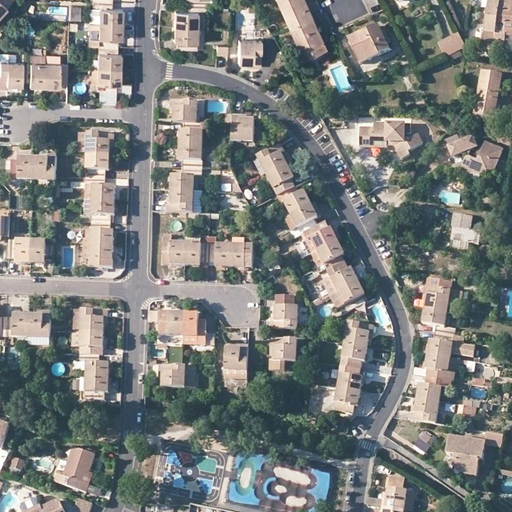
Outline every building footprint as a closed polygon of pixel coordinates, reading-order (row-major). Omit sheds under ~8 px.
[(112,8),(113,0),(101,0),(92,0),(92,8),(99,8),(99,23),(122,24),(123,8),(112,8)] [(303,0),(277,0),(289,27),(311,17),(303,0)] [(511,0),(501,0),(502,2),(490,0),(483,45),(505,48),(507,36),(511,36),(511,0)] [(208,12),(208,5),(189,4),(189,11),(175,11),(174,26),(197,26),(205,27),(205,12),(208,12)] [(88,22),(90,23),(99,23),(99,8),(92,8),(89,8),(88,22)] [(325,48),(311,17),(289,27),(303,58),(325,48)] [(99,23),(90,23),(89,37),(98,38),(99,23)] [(122,39),(122,24),(99,23),(98,38),(98,45),(118,46),(118,38),(122,39)] [(197,49),(197,26),(174,26),(174,40),(177,40),(177,48),(197,49)] [(379,27),(349,41),(359,61),(378,52),(380,56),(391,51),(379,27)] [(460,34),(440,45),(447,58),(467,48),(460,34)] [(261,40),(239,40),(238,61),(253,62),(253,67),(260,67),(261,40)] [(118,53),(118,46),(98,45),(97,68),(120,69),(121,54),(118,53)] [(226,45),(217,45),(217,50),(217,54),(226,54),(226,45)] [(0,53),(0,61),(16,62),(16,54),(0,53)] [(45,63),(46,55),(30,54),(30,62),(45,63)] [(46,55),(45,63),(60,63),(60,55),(46,55)] [(22,82),(23,62),(16,62),(0,61),(0,88),(7,89),(6,84),(22,85),(22,82)] [(44,86),(45,63),(30,62),(23,62),(22,82),(29,82),(29,86),(44,86)] [(45,63),(44,86),(59,86),(59,83),(67,84),(67,67),(67,64),(60,63),(45,63)] [(120,84),(120,69),(97,68),(97,83),(96,90),(100,91),(117,91),(117,84),(120,84)] [(503,75),(482,72),(475,115),(495,118),(503,75)] [(117,91),(100,91),(99,102),(116,103),(117,91)] [(198,102),(171,100),(171,108),(176,108),(175,123),(184,124),(197,124),(198,102)] [(241,116),(234,116),(233,125),(232,142),(254,144),(255,121),(241,120),(241,116)] [(197,124),(184,124),(184,131),(181,131),(180,146),(204,147),(205,125),(197,124)] [(375,151),(376,144),(376,139),(388,140),(388,145),(388,148),(397,148),(403,161),(412,157),(410,154),(424,147),(419,137),(410,141),(409,136),(413,136),(413,127),(375,127),(376,132),(362,131),(361,151),(375,151)] [(80,156),(87,156),(88,133),(81,133),(80,156)] [(115,142),(115,134),(88,133),(87,156),(111,157),(111,142),(115,142)] [(467,159),(466,163),(477,168),(474,174),(481,178),(495,172),(504,152),(486,144),(485,147),(482,154),(475,151),(478,150),(474,139),(449,149),(454,160),(462,156),(467,159)] [(282,144),(257,157),(268,178),(289,168),(282,153),(286,151),(282,144)] [(204,147),(180,146),(180,161),(183,161),(183,168),(204,169),(204,147)] [(50,159),(34,159),(33,181),(56,182),(57,176),(57,155),(50,155),(50,159)] [(111,157),(87,156),(86,177),(107,178),(107,172),(110,172),(111,157)] [(34,159),(20,158),(20,161),(12,161),(11,181),(33,181),(34,159)] [(464,169),(474,174),(477,168),(466,163),(464,169)] [(204,169),(183,168),(183,176),(173,176),(172,190),(196,191),(196,177),(204,177),(204,169)] [(295,180),(289,168),(268,178),(278,197),(296,188),(292,181),(295,180)] [(93,186),(93,201),(115,202),(116,187),(107,186),(107,178),(86,177),(86,185),(93,186)] [(299,195),(296,188),(278,197),(274,199),(278,206),(285,202),(292,216),(311,205),(305,192),(299,195)] [(196,191),(172,190),(172,206),(167,206),(167,213),(187,214),(195,214),(196,191)] [(83,216),(83,223),(92,223),(112,224),(112,216),(115,216),(115,202),(93,201),(85,201),(85,216),(83,216)] [(318,218),(311,205),(292,216),(285,219),(292,232),(291,233),(295,239),(302,235),(319,227),(315,220),(318,218)] [(474,218),(455,215),(453,227),(455,227),(452,240),(454,241),(468,243),(479,245),(482,232),(480,231),(481,226),(473,224),(474,218)] [(10,217),(0,216),(0,240),(2,240),(2,237),(10,237),(10,217)] [(112,224),(92,223),(92,246),(114,247),(115,232),(112,231),(112,224)] [(327,223),(319,227),(302,235),(305,242),(304,243),(311,256),(318,252),(339,242),(332,229),(330,230),(327,223)] [(421,237),(415,235),(412,246),(418,247),(421,237)] [(173,236),(164,236),(163,265),(185,266),(186,244),(173,243),(173,236)] [(209,238),(187,237),(186,244),(185,266),(201,267),(201,263),(208,264),(209,238)] [(218,238),(209,238),(208,264),(216,264),(216,267),(231,268),(232,245),(217,244),(218,238)] [(32,241),(9,240),(9,259),(16,260),(16,263),(31,264),(32,241)] [(54,241),(32,241),(31,264),(46,264),(46,260),(54,260),(54,245),(54,241)] [(467,251),(468,243),(454,241),(452,248),(467,251)] [(346,255),(339,242),(318,252),(328,272),(346,263),(343,257),(346,255)] [(254,246),(232,245),(231,268),(246,269),(246,265),(254,265),(254,246)] [(83,261),(89,261),(91,261),(92,246),(84,246),(83,261)] [(113,262),(114,247),(92,246),(91,261),(89,261),(88,267),(95,268),(110,268),(111,261),(113,262)] [(95,271),(113,272),(113,262),(111,261),(110,268),(95,268),(95,271)] [(350,270),(346,263),(328,272),(322,276),(332,296),(338,293),(359,282),(352,269),(350,270)] [(429,278),(427,287),(452,291),(453,281),(429,278)] [(320,279),(306,286),(312,299),(326,292),(320,279)] [(366,295),(359,282),(338,293),(349,312),(366,304),(363,297),(366,295)] [(427,287),(426,286),(425,293),(429,294),(426,309),(448,313),(450,300),(462,302),(464,292),(452,291),(427,287)] [(295,297),(277,296),(276,322),(272,321),(271,329),(299,330),(300,308),(295,308),(295,297)] [(74,309),(74,332),(82,333),(82,310),(74,309)] [(446,328),(448,313),(426,309),(423,324),(437,326),(436,334),(455,337),(457,329),(446,328)] [(82,333),(105,333),(105,319),(108,319),(109,311),(82,310),(82,333)] [(44,315),(30,315),(29,338),(29,345),(51,346),(52,331),(52,312),(44,312),(44,315)] [(160,313),(150,312),(149,323),(159,323),(160,313)] [(184,337),(185,314),(162,313),(161,326),(158,326),(158,336),(161,336),(169,336),(184,337)] [(14,318),(7,318),(6,337),(29,338),(30,315),(14,314),(14,318)] [(185,314),(184,337),(199,337),(199,341),(206,341),(207,321),(200,321),(200,315),(185,314)] [(376,326),(349,322),(345,345),(369,348),(371,333),(375,333),(376,326)] [(82,333),(74,332),(73,347),(81,347),(82,333)] [(105,333),(82,333),(81,347),(73,347),(73,355),(81,355),(101,356),(101,349),(104,349),(105,333)] [(466,338),(455,337),(436,334),(435,341),(431,341),(429,355),(452,359),(453,355),(474,358),(476,347),(465,345),(466,338)] [(184,345),(184,337),(169,336),(169,345),(184,345)] [(199,345),(199,341),(199,337),(184,337),(184,345),(199,345)] [(275,346),(273,371),(285,371),(285,362),(297,363),(298,340),(271,339),(271,346),(275,346)] [(226,379),(248,380),(249,346),(242,345),(242,350),(227,349),(226,379)] [(367,363),(369,348),(345,345),(342,366),(362,369),(362,362),(367,363)] [(101,356),(81,355),(81,363),(87,363),(87,378),(109,379),(110,364),(100,363),(101,356)] [(449,373),(452,359),(429,355),(426,370),(430,371),(428,378),(453,382),(456,383),(457,375),(449,373)] [(462,361),(452,359),(449,373),(457,375),(458,375),(460,372),(462,361)] [(186,388),(187,366),(183,366),(160,366),(160,373),(164,373),(164,388),(186,388)] [(196,366),(187,366),(186,388),(196,389),(196,366)] [(360,377),(362,369),(342,366),(339,389),(361,393),(364,378),(360,377)] [(109,379),(87,378),(86,400),(106,401),(106,394),(109,394),(109,379)] [(452,389),(453,382),(428,378),(427,386),(420,385),(418,399),(441,403),(443,388),(452,389)] [(247,389),(248,380),(226,379),(226,388),(247,389)] [(359,407),(361,393),(339,389),(337,398),(333,397),(325,400),(324,413),(336,414),(336,411),(355,414),(356,407),(359,407)] [(437,424),(441,403),(418,399),(416,414),(413,413),(412,420),(437,424)] [(455,416),(457,407),(447,405),(445,414),(455,416)] [(477,409),(465,407),(464,417),(475,419),(477,409)] [(0,452),(9,428),(0,424),(0,452)] [(488,432),(486,442),(485,446),(502,448),(505,435),(488,432)] [(428,444),(432,438),(426,433),(421,439),(428,444)] [(432,438),(428,444),(421,439),(419,437),(414,443),(426,452),(436,438),(434,436),(432,438)] [(485,446),(486,442),(452,436),(448,455),(457,456),(455,468),(466,469),(465,475),(477,477),(480,460),(483,460),(485,446)] [(57,471),(53,482),(88,493),(90,485),(91,485),(86,483),(90,472),(95,455),(74,448),(66,474),(57,471)] [(22,472),(25,462),(14,459),(11,469),(22,472)] [(389,489),(404,491),(406,480),(386,477),(385,488),(389,489)] [(90,485),(88,493),(100,497),(102,489),(90,485)] [(404,491),(389,489),(388,496),(384,496),(382,507),(405,511),(414,511),(417,493),(404,491)] [(23,511),(30,511),(42,507),(39,501),(35,500),(23,506),(22,509),(23,511)] [(90,511),(93,504),(78,500),(73,511),(90,511)] [(65,511),(61,501),(43,510),(42,507),(30,511),(65,511)]
